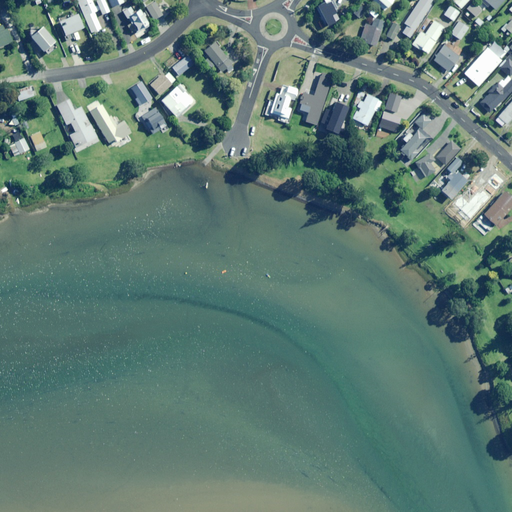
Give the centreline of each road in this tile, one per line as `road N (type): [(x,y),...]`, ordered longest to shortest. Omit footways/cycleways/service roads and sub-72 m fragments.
road 1 (residential): [(511,165),(419,82),(323,51)]
road 2 (residential): [(44,77),(148,51),(203,0)]
